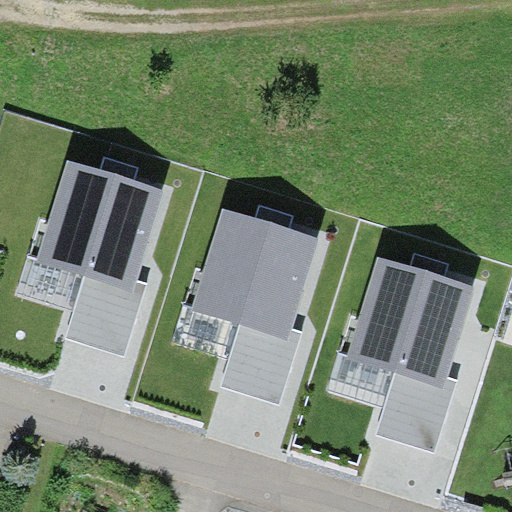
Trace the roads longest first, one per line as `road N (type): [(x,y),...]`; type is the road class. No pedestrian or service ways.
road 1 (track): [(0,5),(128,26),(431,0)]
road 2 (residential): [(0,405),(347,511)]
